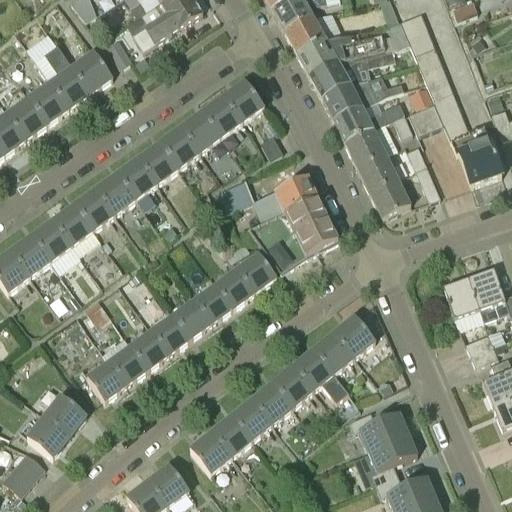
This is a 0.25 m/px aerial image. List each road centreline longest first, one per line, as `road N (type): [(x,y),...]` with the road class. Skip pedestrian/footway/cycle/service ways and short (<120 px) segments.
road 1 (residential): [(68,511),(169,422),(376,267)]
road 2 (residential): [(0,218),(255,38)]
road 3 (residential): [(487,511),(376,267)]
road 4 (residential): [(376,267),(255,38)]
road 5 (residential): [(511,220),(376,267)]
